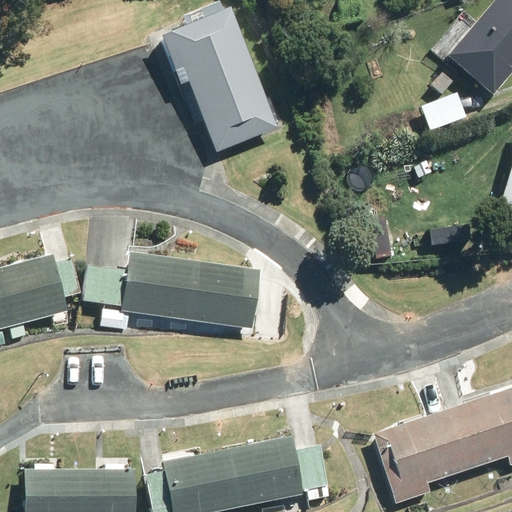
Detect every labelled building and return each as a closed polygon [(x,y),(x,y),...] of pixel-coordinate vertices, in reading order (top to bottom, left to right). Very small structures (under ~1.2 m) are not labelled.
[(363,20),(356,0),(333,8),(340,28),(363,20)] [(511,0),(496,0),(447,59),(495,99),(511,78),(511,0)] [(320,11),(305,16),(312,36),(326,31),(320,11)] [(275,135),(228,15),(160,41),(179,90),(187,88),(214,159),(275,135)] [(443,75),(432,88),(441,96),(452,83),(443,75)] [(456,95),(422,109),(430,131),(465,118),(456,95)] [(511,171),(500,210),(511,213),(511,171)] [(91,268),(87,303),(124,308),(124,312),(123,314),(128,315),(185,322),(193,264),(132,256),(129,273),(91,268)] [(70,313),(66,300),(85,294),(75,258),(53,264),(51,258),(0,272),(0,309),(6,331),(70,313)] [(193,264),(185,322),(222,327),(221,336),(232,337),(233,329),(238,329),(254,332),(254,331),(262,273),(193,264)] [(103,311),(101,328),(121,331),(123,314),(103,311)] [(511,388),(440,413),(460,473),(503,458),(506,467),(511,464),(511,388)] [(426,494),(423,485),(460,473),(440,413),(367,438),(391,506),(426,494)] [(291,440),(162,466),(164,475),(146,479),(152,511),(230,511),(303,497),(291,440)] [(329,489),(320,449),(296,454),(305,494),(329,489)] [(127,474),(127,466),(106,466),(106,474),(78,473),(77,511),(136,511),(137,474),(127,474)] [(25,474),(24,511),(77,511),(78,473),(54,473),(54,468),(35,468),(35,474),(25,474)]
